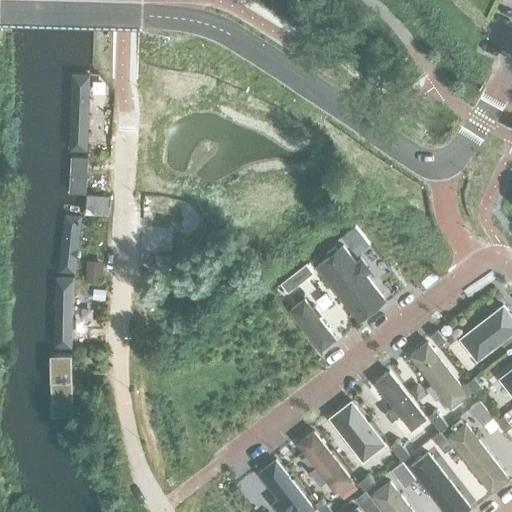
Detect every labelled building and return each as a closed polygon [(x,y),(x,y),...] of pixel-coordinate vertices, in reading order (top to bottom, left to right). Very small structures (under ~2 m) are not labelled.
[(90,66),(69,65),(65,151),(87,152),(90,66)] [(60,198),(83,200),(87,158),(63,156),(60,198)] [(112,194),(107,194),(88,193),(86,212),(108,214),(110,214),(112,194)] [(52,270),(77,272),(82,211),(57,209),(52,270)] [(356,224),(344,234),(353,246),(365,237),(356,224)] [(358,319),(384,299),(341,244),(315,264),(358,319)] [(307,262),(288,277),(294,285),(313,270),(307,262)] [(101,268),(89,267),(88,279),(100,280),(101,268)] [(45,342),(73,345),(78,273),(50,271),(45,342)] [(94,287),(93,298),(105,299),(106,289),(94,287)] [(303,295),(287,308),(320,350),(336,337),(303,295)] [(443,341),(461,365),(511,324),(511,314),(499,298),(443,341)] [(174,318),(173,330),(178,330),(185,330),(186,318),(174,318)] [(446,339),(438,328),(430,334),(439,344),(446,339)] [(440,411),(463,393),(420,337),(396,355),(440,411)] [(46,418),(74,418),(72,346),(44,346),(46,418)] [(188,350),(178,358),(189,371),(199,363),(197,361),(201,358),(202,358),(203,358),(194,347),(193,347),(193,348),(189,351),(188,350)] [(410,430),(427,416),(387,365),(370,379),(410,430)] [(511,402),(511,366),(483,389),(500,411),(511,402)] [(483,386),(475,375),(467,381),(475,392),(483,386)] [(104,377),(90,377),(90,390),(104,390),(104,377)] [(361,473),(384,455),(340,399),(317,417),(361,473)] [(492,415),(481,399),(471,406),(483,422),(492,415)] [(448,424),(436,408),(429,414),(441,430),(448,424)] [(511,424),(511,423),(504,414),(496,420),(505,430),(511,424)] [(466,421),(446,436),(453,445),(490,492),(510,477),(466,421)] [(334,495),(355,480),(311,424),(291,439),(334,495)] [(446,436),(441,430),(433,435),(445,451),(453,445),(446,436)] [(410,453),(398,438),(391,444),(403,459),(410,453)] [(426,451),(407,467),(414,477),(441,511),(464,511),(470,508),(426,451)] [(263,511),(300,511),(261,460),(238,479),(263,511)] [(407,467),(402,461),(393,468),(405,484),(414,477),(407,467)] [(365,488),(375,480),(370,473),(359,481),(365,488)] [(416,511),(390,479),(371,495),(384,511),(416,511)] [(374,511),(379,508),(366,491),(357,497),(368,511),(374,511)] [(334,511),(322,496),(315,502),(322,511),(334,511)]
